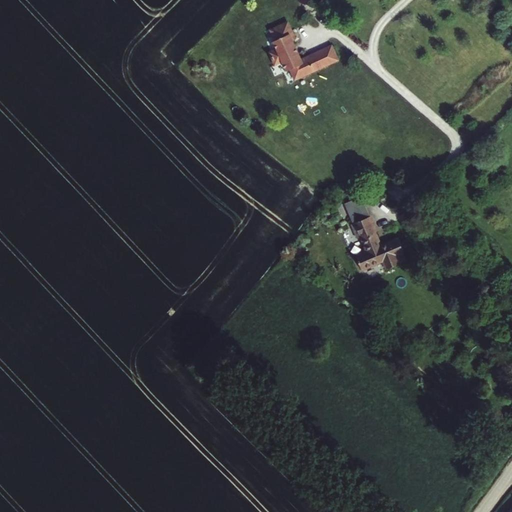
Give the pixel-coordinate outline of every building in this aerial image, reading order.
[(294,68),(298,77),(305,74),(306,75),(318,69),(312,56),(303,60),(294,40),(298,38),(290,22),(273,30),(278,40),(276,41),(280,49),(273,52),(278,64),(286,61),(290,70),(294,68)] [(321,51),(327,65),(341,59),(335,45),(321,51)] [(312,56),(318,69),(327,65),(321,51),(312,56)] [(351,186),(349,183),(338,189),(342,196),(345,195),(342,191),(351,186)] [(370,216),(362,196),(345,203),(353,223),(370,216)] [(383,262),(386,269),(406,261),(404,254),(405,253),(399,237),(382,244),(377,231),(378,231),(372,216),(370,216),(353,223),(351,224),(357,239),(360,237),(366,250),(356,255),(362,271),(383,262)]
